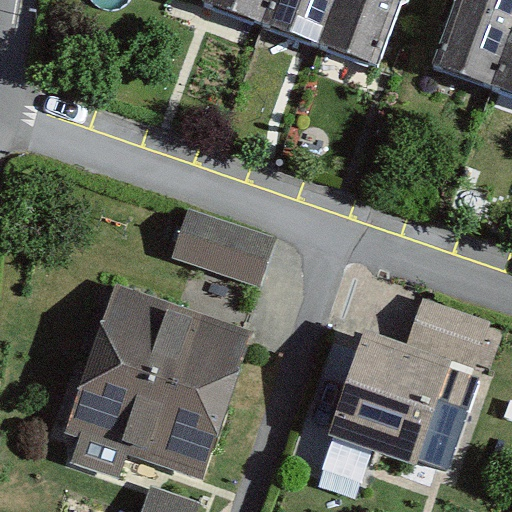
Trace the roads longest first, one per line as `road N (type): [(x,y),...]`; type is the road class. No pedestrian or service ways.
road 1 (residential): [(0,104),(350,227)]
road 2 (residential): [(249,511),(350,227)]
road 3 (residential): [(350,227),(511,284)]
